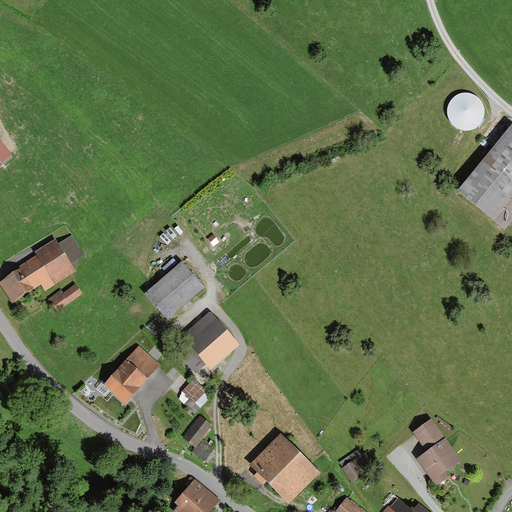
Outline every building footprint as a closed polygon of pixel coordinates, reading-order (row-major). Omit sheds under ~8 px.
[(451,131),(485,129),(484,97),(450,98),(451,131)] [(511,131),(461,194),(505,230),(511,222),(511,202),(510,201),(511,198),(511,131)] [(59,244),(0,274),(14,302),(73,271),(59,244)] [(175,264),(139,298),(164,324),(200,290),(175,264)] [(70,285),(48,303),(57,315),(80,298),(70,285)] [(212,320),(179,347),(200,373),(233,346),(212,320)] [(123,344),(94,386),(122,406),(152,365),(123,344)] [(191,384),(176,401),(190,414),(206,396),(191,384)] [(191,419),(179,440),(195,449),(207,427),(191,419)] [(427,420),(402,437),(432,480),(457,462),(427,420)] [(277,433),(242,464),(276,503),(311,472),(277,433)] [(355,448),(344,466),(363,478),(374,460),(355,448)] [(208,511),(217,502),(195,484),(178,505),(181,509),(178,511),(208,511)] [(359,511),(347,502),(339,511),(359,511)] [(408,511),(396,502),(387,511),(421,511),(418,509),(415,511),(408,511)]
